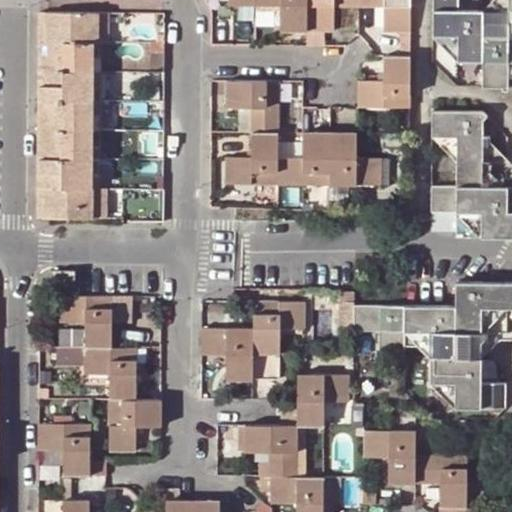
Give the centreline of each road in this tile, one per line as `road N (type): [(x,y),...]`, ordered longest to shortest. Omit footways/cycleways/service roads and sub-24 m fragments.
road 1 (residential): [(180,251),(511,255)]
road 2 (residential): [(15,511),(14,247)]
road 3 (residential): [(180,251),(182,0)]
road 4 (residential): [(14,247),(17,3)]
road 5 (residential): [(178,472),(180,251)]
road 6 (unknown): [(182,54),(353,63)]
road 7 (residential): [(14,247),(180,251)]
